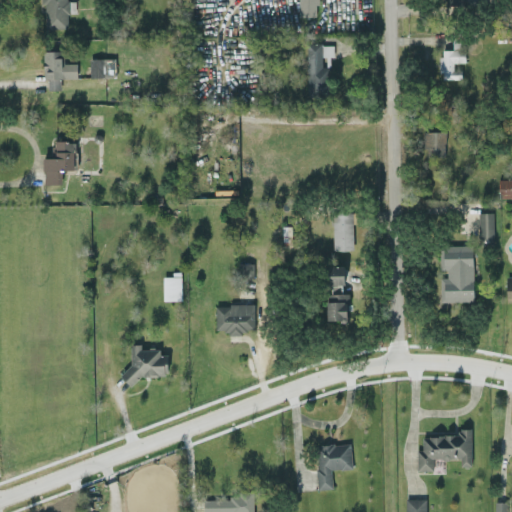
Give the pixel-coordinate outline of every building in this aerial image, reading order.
[(42,0),(42,28),(66,28),(66,13),(74,13),(74,0),(42,0)] [(297,0),(297,16),(316,16),(316,0),(297,0)] [(460,78),(460,70),(452,70),(452,62),(464,62),(463,39),(451,39),(451,49),(438,49),(439,79),(460,78)] [(332,43),(306,43),(306,94),(328,94),(328,66),(321,66),(321,56),(332,56),(332,43)] [(76,62),(60,62),(60,51),(42,50),(42,79),(47,79),(47,90),(59,90),(59,77),(75,78),(76,62)] [(114,77),(114,58),(88,58),(89,77),(114,77)] [(444,155),(443,131),(422,132),(422,156),(444,155)] [(43,184),(59,183),(59,170),(74,169),(73,140),(53,141),(54,157),(42,157),(43,184)] [(511,178),(497,179),(498,197),(511,197),(511,178)] [(351,211),(331,212),(332,250),(352,249),(351,211)] [(492,212),(477,212),(478,239),(493,238),(492,212)] [(439,269),(445,269),(446,277),(438,277),(439,301),(472,301),(471,245),(438,245),(439,269)] [(252,263),(237,263),(237,278),(252,278),(252,263)] [(327,320),(346,320),(346,293),(343,293),(342,265),(326,266),(327,320)] [(162,276),(162,300),(180,299),(180,276),(162,276)] [(253,331),(253,304),(214,304),(214,332),(253,331)] [(137,375),(166,375),(166,354),(159,354),(159,349),(140,348),(140,344),(127,343),(126,384),(137,384),(137,375)] [(470,428),(457,428),(457,435),(421,435),(421,450),(415,450),(415,470),(432,470),(432,458),(459,458),(459,466),(470,466),(470,428)] [(330,469),(351,468),(349,442),(314,445),(317,488),(331,487),(330,469)] [(202,511),(252,511),(252,493),(228,494),(228,498),(202,499),(202,511)] [(404,511),(425,511),(425,498),(404,498),(404,511)] [(505,511),(506,501),(494,501),(493,511),(505,511)]
